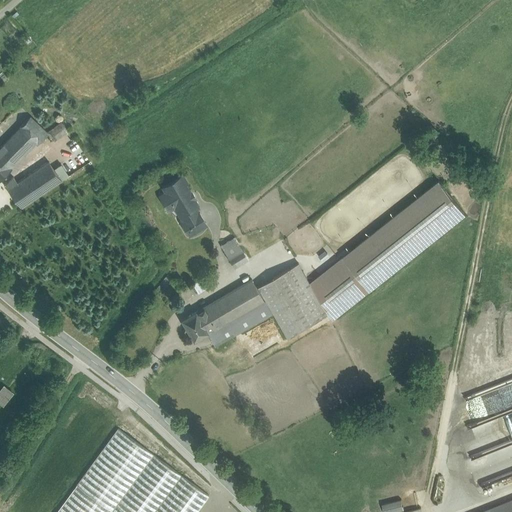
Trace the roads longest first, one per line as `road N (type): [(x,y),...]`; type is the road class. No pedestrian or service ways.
road 1 (track): [(511,109),(433,511)]
road 2 (tertiary): [(259,511),(140,399),(0,286)]
